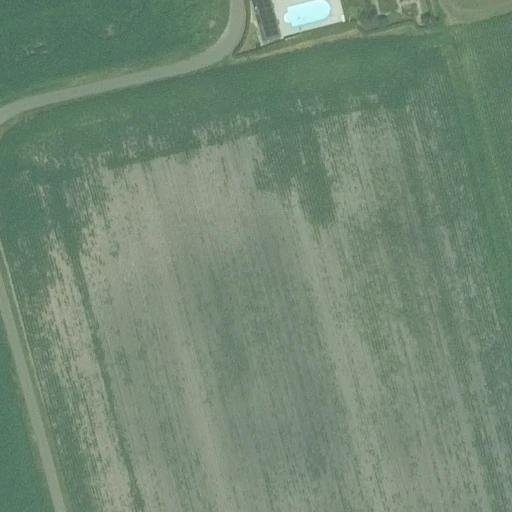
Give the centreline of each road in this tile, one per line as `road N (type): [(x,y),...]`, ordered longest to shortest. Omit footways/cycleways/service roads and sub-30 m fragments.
road 1 (unclassified): [(0,116),(24,103),(218,57),(232,45),(237,0)]
road 2 (unclassified): [(58,511),(0,292)]
